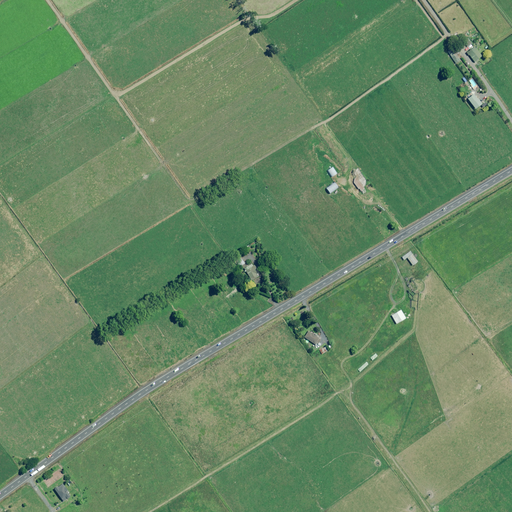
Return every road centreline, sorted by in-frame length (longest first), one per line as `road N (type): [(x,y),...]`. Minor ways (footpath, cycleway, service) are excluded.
road 1 (primary): [(0,495),(168,376),(511,170)]
road 2 (track): [(42,0),(187,199),(449,34)]
